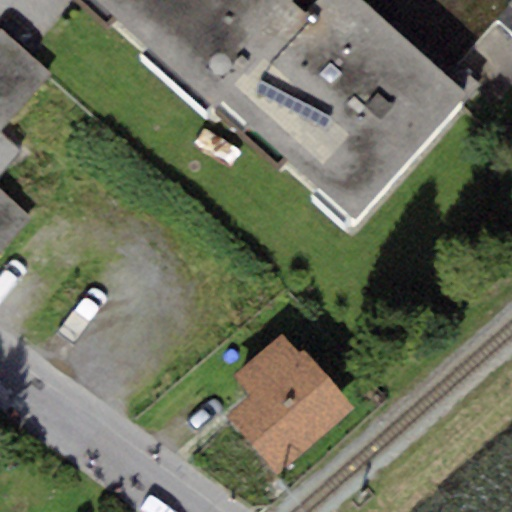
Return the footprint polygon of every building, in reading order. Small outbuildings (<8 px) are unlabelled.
[(93,0),(218,110),(224,104),(355,221),(470,96),(362,0),(93,0)] [(511,0),(362,0),(470,96),(484,109),(511,79),(511,0)] [(0,30),(0,174),(22,150),(0,130),(0,128),(49,73),(0,30)] [(0,256),(33,219),(0,190),(0,256)] [(237,373),(255,394),(299,358),(280,336),(237,373)] [(278,474),(353,411),(304,353),(299,358),(255,394),(229,416),(278,474)]
